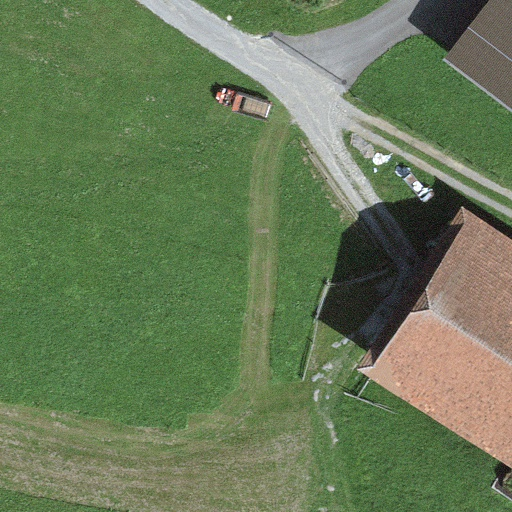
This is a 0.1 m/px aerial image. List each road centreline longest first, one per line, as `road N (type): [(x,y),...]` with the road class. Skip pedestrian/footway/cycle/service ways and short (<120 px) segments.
road 1 (track): [(157,0),(293,82),(404,0)]
road 2 (track): [(293,82),(511,201)]
road 3 (track): [(293,82),(400,256)]
